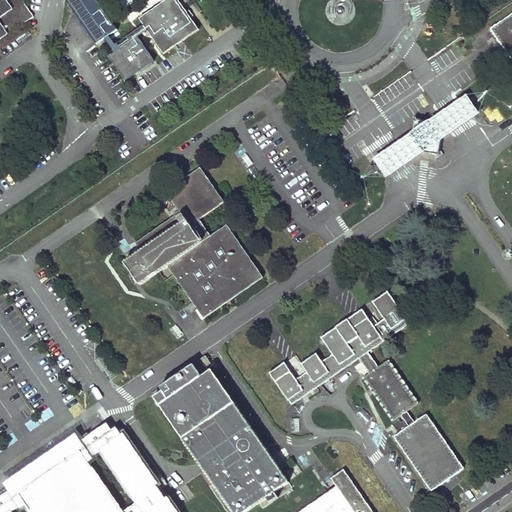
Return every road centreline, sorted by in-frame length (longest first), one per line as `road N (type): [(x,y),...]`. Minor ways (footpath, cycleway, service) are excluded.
road 1 (unclassified): [(15,261),(112,403),(422,189)]
road 2 (unclassified): [(338,61),(422,189)]
road 3 (unclassified): [(481,150),(391,29)]
road 4 (unclassified): [(442,178),(511,278)]
